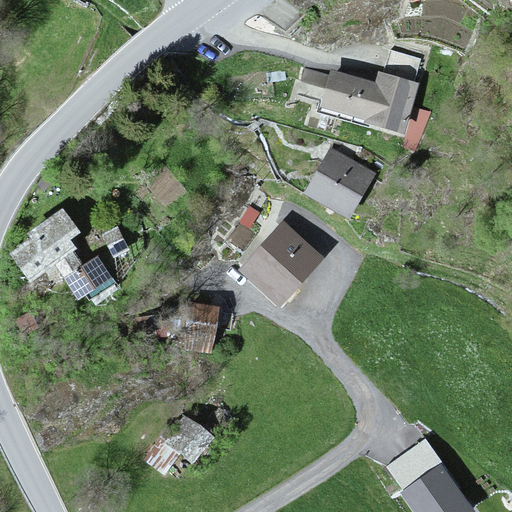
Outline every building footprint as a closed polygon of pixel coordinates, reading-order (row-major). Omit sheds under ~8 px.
[(323,103),(320,115),(406,140),(420,89),(381,77),(377,90),(307,69),(299,96),(323,103)] [(426,148),(433,112),(415,109),(408,145),(426,148)] [(375,178),(333,153),(307,198),(349,223),(375,178)] [(84,248),(60,214),(3,254),(27,288),(84,248)] [(325,265),(284,228),(240,275),(281,312),(325,265)] [(94,261),(62,283),(80,310),(112,288),(94,261)] [(203,303),(201,322),(218,323),(220,304),(203,303)] [(202,432),(180,417),(146,466),(168,481),(202,432)] [(428,438),(387,467),(419,511),(475,511),(479,509),(428,438)]
